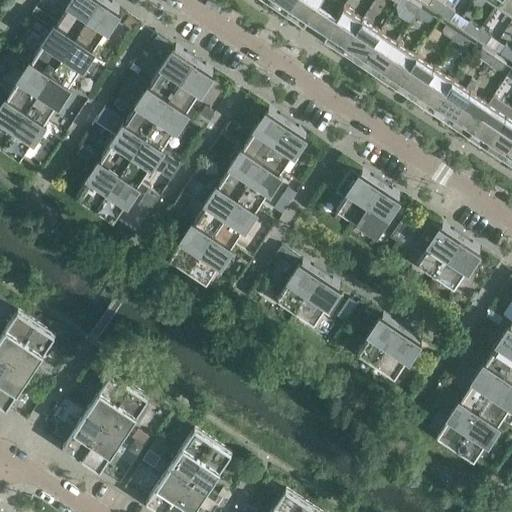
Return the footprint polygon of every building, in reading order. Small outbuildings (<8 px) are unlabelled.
[(37,42),(68,1),(66,0),(58,0),(30,36),(37,42)] [(67,0),(69,1),(58,18),(77,31),(96,0),(67,0)] [(95,43),(120,5),(111,0),(96,0),(77,31),(95,43)] [(272,0),(287,9),(292,0),(272,0)] [(306,22),(320,0),(292,0),(287,9),(306,22)] [(422,6),(413,0),(408,0),(407,2),(407,7),(417,13),(422,6)] [(440,10),(445,3),(440,0),(430,0),(429,3),(440,10)] [(511,0),(498,0),(498,1),(511,9),(511,0)] [(451,18),(456,10),(445,3),(440,10),(451,18)] [(343,47),(363,17),(344,4),(324,34),(343,47)] [(435,14),(422,6),(417,13),(427,20),(431,19),(435,14)] [(361,59),(381,29),(363,17),(343,47),(361,59)] [(52,68),(77,31),(58,18),(33,55),(52,68)] [(476,34),(481,27),(470,19),(465,27),(476,34)] [(459,30),(446,22),(443,27),(444,31),(454,38),(459,30)] [(487,42),(492,34),(481,27),(476,34),(487,42)] [(379,71),(399,41),(381,29),(361,59),(379,71)] [(471,38),(459,30),(454,38),(463,44),(468,43),(471,38)] [(71,80),(95,43),(77,31),(52,68),(71,80)] [(397,83),(417,53),(399,41),(379,71),(397,83)] [(170,93),(195,55),(176,42),(151,80),(170,93)] [(511,59),(511,58),(511,47),(506,44),(501,51),(511,59)] [(495,54),(482,46),(479,51),(480,55),(490,61),(495,54)] [(415,95),(435,65),(417,53),(397,83),(415,95)] [(507,62),(495,54),(490,61),(499,68),(504,67),(507,62)] [(27,105),(52,68),(33,55),(9,92),(27,105)] [(189,105),(214,68),(195,55),(170,93),(189,105)] [(433,107),(453,77),(435,65),(415,95),(433,107)] [(46,117),(71,80),(52,68),(27,105),(46,117)] [(451,119),(471,89),(453,77),(433,107),(451,119)] [(145,130),(170,93),(151,80),(127,117),(145,130)] [(469,131),(489,101),(471,89),(451,119),(469,131)] [(0,140),(2,142),(27,105),(9,92),(0,105),(0,140)] [(164,142),(189,105),(170,93),(145,130),(164,142)] [(487,143),(507,113),(489,101),(469,131),(487,143)] [(21,155),(46,117),(27,105),(2,142),(21,155)] [(263,155),(288,117),(270,105),(244,142),(263,155)] [(505,155),(511,144),(511,116),(507,113),(487,143),(505,155)] [(121,166),(145,130),(127,117),(102,154),(121,166)] [(282,167),(307,130),(288,117),(263,155),(282,167)] [(140,179),(164,142),(145,130),(121,166),(140,179)] [(239,192),(263,155),(244,142),(220,179),(239,192)] [(96,204),(121,166),(102,154),(77,192),(96,204)] [(257,204),(282,167),(263,155),(239,192),(257,204)] [(356,218),(382,179),(363,167),(361,170),(354,165),(349,172),(356,177),(337,205),(356,218)] [(115,217),(140,179),(121,166),(96,204),(115,217)] [(214,229),(239,192),(220,179),(195,216),(214,229)] [(375,230),(400,192),(382,179),(356,218),(375,230)] [(233,241),(257,204),(239,192),(214,229),(233,241)] [(399,240),(406,230),(413,220),(404,214),(390,234),(399,240)] [(189,266),(214,229),(195,216),(170,254),(189,266)] [(415,236),(422,226),(413,220),(406,230),(415,236)] [(436,271),(462,233),(443,220),(418,258),(436,271)] [(208,279),(233,241),(214,229),(189,266),(208,279)] [(455,284),(481,245),(462,233),(436,271),(455,284)] [(297,307),(322,269),(303,256),(301,260),(294,255),(289,262),(296,267),(278,294),(297,307)] [(315,320),(341,281),(322,269),(297,307),(315,320)] [(0,347),(13,356),(37,319),(19,307),(0,334),(0,347)] [(377,360),(402,322),(384,310),(358,348),(377,360)] [(32,369),(56,332),(37,319),(13,356),(32,369)] [(506,369),(511,359),(511,320),(487,357),(506,369)] [(396,373),(421,335),(402,322),(377,360),(396,373)] [(0,375),(13,356),(0,347),(0,375)] [(0,400),(7,405),(32,369),(13,356),(0,375),(0,400)] [(481,406),(506,369),(487,357),(462,394),(481,406)] [(106,418),(131,381),(112,369),(88,406),(106,418)] [(500,419),(511,400),(511,373),(506,369),(481,406),(500,419)] [(125,431),(150,394),(131,381),(106,418),(125,431)] [(456,444),(481,406),(462,394),(437,431),(456,444)] [(82,455),(106,418),(88,406),(63,442),(82,455)] [(475,456),(500,419),(481,406),(456,444),(475,456)] [(101,468),(125,431),(106,418),(82,455),(101,468)] [(190,474),(214,437),(195,424),(171,461),(190,474)] [(157,436),(146,454),(157,460),(168,443),(157,436)] [(208,486),(233,449),(214,437),(190,474),(208,486)] [(165,510),(190,474),(171,461),(146,498),(165,510)] [(167,511),(191,511),(208,486),(190,474),(165,510),(167,511)] [(295,511),(305,498),(287,485),(268,511),(295,511)] [(322,511),(324,510),(305,498),(295,511),(322,511)]
